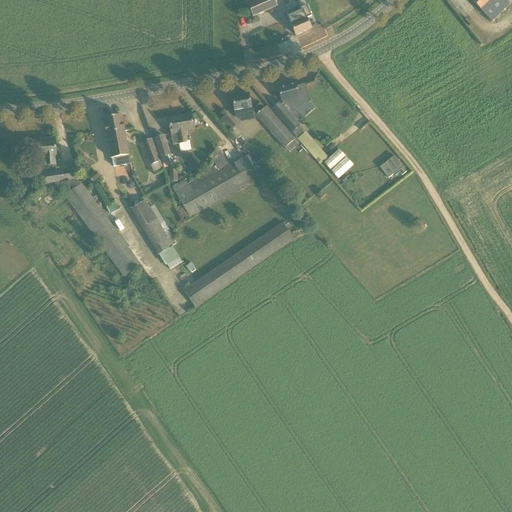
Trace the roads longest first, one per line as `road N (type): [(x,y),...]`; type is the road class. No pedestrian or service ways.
road 1 (unclassified): [(0,109),(129,96),(310,55),(393,0)]
road 2 (track): [(511,324),(418,170),(320,50)]
